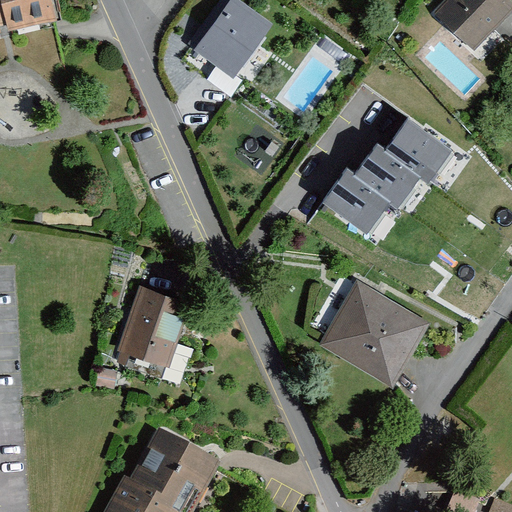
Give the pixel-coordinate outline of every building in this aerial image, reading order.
[(44,0),(0,0),(0,31),(50,19),(44,0)] [(269,26),(234,0),(225,0),(188,51),(229,80),(269,26)] [(505,0),(433,0),(427,7),(464,46),(509,4),(505,0)] [(410,119),(387,150),(380,145),(356,173),(346,170),(326,202),(370,235),(389,205),(398,210),(420,179),(430,183),(453,152),(410,119)] [(427,323),(350,276),(312,344),(389,390),(427,323)] [(129,289),(109,357),(163,373),(184,305),(129,289)] [(192,511),(216,467),(153,434),(126,484),(120,481),(102,511),(192,511)] [(511,511),(511,505),(492,500),(488,511),(511,511)]
